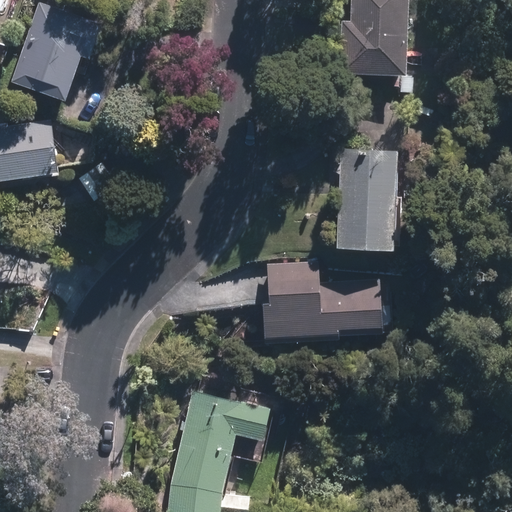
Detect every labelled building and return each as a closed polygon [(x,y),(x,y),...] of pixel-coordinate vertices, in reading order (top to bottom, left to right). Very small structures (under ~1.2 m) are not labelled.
[(391,76),(395,0),(343,0),(338,73),(391,76)] [(92,26),(38,7),(11,83),(56,98),(70,57),(80,60),(92,26)] [(47,125),(0,131),(0,179),(54,172),(47,125)] [(387,159),(340,157),(335,249),(382,252),(387,159)] [(102,165),(77,181),(90,201),(115,185),(102,165)] [(320,272),(270,272),(269,333),(373,333),(374,287),(320,286),(320,272)] [(259,410),(190,398),(170,511),(210,511),(224,434),(253,439),(259,410)]
